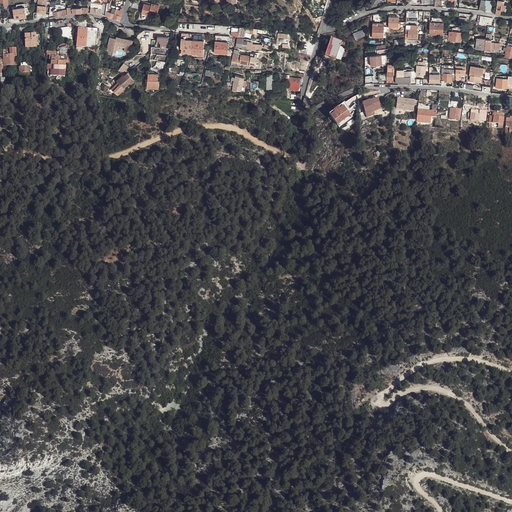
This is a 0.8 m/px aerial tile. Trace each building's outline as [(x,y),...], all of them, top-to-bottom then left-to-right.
[(37,0),(37,13),(45,14),(46,0),(37,0)] [(144,3),(141,14),(156,17),(159,5),(151,3),(151,5),(144,3)] [(49,8),(49,18),(54,17),(62,16),(66,15),(65,10),(57,11),(56,7),(49,8)] [(16,9),(12,9),(14,20),(26,18),(24,8),(16,9)] [(105,15),(105,16),(120,21),(123,10),(121,9),(121,11),(116,9),(112,8),(110,12),(106,11),(105,15)] [(470,14),(460,13),(459,21),(468,22),(470,14)] [(387,27),(387,30),(389,31),(389,27),(398,27),(399,24),(399,22),(399,17),(388,16),(388,27),(387,27)] [(490,17),(480,16),(478,26),(487,27),(488,26),(492,27),(493,18),(490,17)] [(443,35),(444,23),(431,22),(430,23),(430,35),(443,35)] [(384,37),(386,37),(387,30),(387,27),(387,24),(373,23),(372,37),(383,38),(384,37)] [(238,37),(244,37),(245,32),(246,27),(240,26),(239,29),(238,32),(238,37)] [(60,29),(58,32),(62,38),(63,37),(63,38),(65,38),(67,38),(68,38),(68,39),(69,40),(69,44),(73,43),(73,42),(73,38),(72,37),(72,34),(72,30),(72,29),(72,28),(71,28),(70,28),(60,29)] [(450,32),(449,41),(451,41),(461,42),(462,32),(462,29),(452,28),(452,31),(452,32),(450,32)] [(418,29),(409,29),(408,34),(408,38),(417,39),(418,29)] [(88,31),(78,30),(76,46),(86,47),(87,32),(88,31)] [(364,36),(363,31),(355,34),(353,35),(355,40),(364,36)] [(87,32),(86,47),(95,48),(97,32),(87,32)] [(25,35),(25,48),(37,48),(36,35),(25,35)] [(215,35),(215,40),(217,41),(217,46),(214,46),(214,53),(227,54),(228,48),(229,48),(230,37),(223,36),(215,35)] [(110,37),(107,51),(113,53),(114,49),(116,50),(117,50),(118,47),(125,48),(124,52),(130,53),(133,41),(116,37),(116,39),(110,37)] [(156,49),(169,49),(169,37),(155,37),(156,49)] [(247,47),(248,41),(243,41),(244,38),(237,38),(236,46),(241,47),(242,47),(247,47)] [(288,47),(288,38),(282,38),(281,38),(279,38),(279,44),(282,44),(283,47),(288,47)] [(486,39),(477,38),(476,49),(485,50),(485,44),(485,40),(485,39),(486,39)] [(203,57),(203,41),(192,41),(181,40),(181,48),(181,53),(192,54),(192,53),(197,54),(197,55),(197,56),(203,57)] [(490,40),(485,40),(485,44),(485,50),(485,51),(494,52),(495,42),(491,42),(490,42),(490,40)] [(326,54),(337,57),(341,44),(330,41),(326,54)] [(58,48),(56,52),(50,51),(47,52),(47,54),(47,60),(49,60),(49,61),(52,61),(51,66),(47,65),(47,70),(48,70),(48,76),(51,76),(66,77),(66,68),(71,68),(72,52),(71,52),(71,50),(69,47),(65,45),(63,45),(60,46),(58,48)] [(4,49),(4,55),(14,54),(14,57),(17,57),(17,49),(4,49)] [(233,53),(231,62),(254,66),(256,54),(254,54),(253,56),(249,56),(238,54),(239,50),(234,49),(233,53)] [(14,54),(4,55),(5,65),(17,64),(17,58),(14,59),(14,57),(14,54)] [(370,56),(371,66),(388,64),(388,55),(370,56)] [(387,72),(387,81),(394,81),(394,79),(396,79),(395,83),(399,83),(399,76),(397,76),(397,69),(399,69),(400,64),(400,61),(393,61),(393,64),(388,64),(387,72)] [(129,66),(124,62),(120,68),(126,71),(129,66)] [(447,65),(443,65),(443,66),(442,66),(442,86),(444,86),(445,82),(452,82),(452,80),(455,80),(455,65),(452,65),(452,69),(447,69),(447,65)] [(460,69),(466,69),(466,67),(456,66),(455,74),(456,74),(459,74),(460,69)] [(471,66),(469,76),(471,76),(470,81),(481,83),(482,78),(481,77),(481,75),(483,76),(483,73),(484,69),(484,68),(471,66)] [(31,72),(30,67),(29,67),(22,67),(20,67),(20,72),(20,75),(31,74),(31,72)] [(456,74),(456,78),(459,79),(459,75),(461,75),(465,75),(466,69),(460,69),(459,74),(456,74)] [(399,76),(399,83),(399,84),(405,84),(409,83),(410,71),(400,71),(399,76)] [(124,75),(121,78),(122,79),(118,83),(124,88),(130,83),(133,80),(128,74),(125,76),(124,75)] [(272,74),(267,74),(268,88),(269,88),(269,92),(273,92),(273,87),(272,87),(272,84),(276,84),(276,79),(272,79),(272,74)] [(430,83),(440,83),(440,74),(438,74),(433,74),(430,74),(430,83)] [(234,80),(233,83),(232,90),(238,90),(238,91),(245,91),(245,87),(241,87),(243,80),(244,77),(236,75),(235,77),(232,76),(231,79),(234,80)] [(302,79),(290,78),(290,85),(292,86),(292,90),(299,91),(300,86),(302,86),(302,79)] [(496,88),(508,89),(508,86),(509,79),(508,79),(497,78),(496,88)] [(148,80),(147,89),(156,89),(157,85),(159,85),(159,81),(158,81),(156,81),(148,80)] [(124,88),(118,83),(110,90),(118,96),(125,89),(124,88)] [(313,98),(305,94),(303,101),(304,105),(310,104),(313,98)] [(370,100),(362,103),(366,114),(381,108),(378,98),(370,101),(370,100)] [(506,100),(496,98),(495,107),(505,109),(506,100)] [(397,99),(396,110),(418,112),(418,110),(419,102),(397,99)] [(342,104),(329,114),(331,116),(332,118),(338,125),(351,115),(349,113),(351,112),(349,109),(347,111),(342,104)] [(381,108),(366,114),(367,117),(382,111),(381,108)] [(436,111),(418,110),(418,112),(416,122),(418,122),(421,122),(422,117),(431,117),(436,117),(436,111)] [(471,110),(470,120),(486,122),(487,112),(480,111),(471,110)] [(502,128),(504,115),(494,114),(494,116),(490,116),(489,122),(499,124),(498,127),(502,128)]
